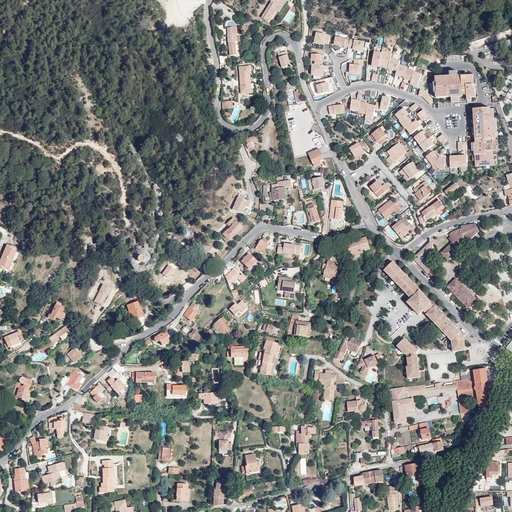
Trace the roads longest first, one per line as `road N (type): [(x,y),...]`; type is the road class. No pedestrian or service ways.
road 1 (residential): [(0,460),(36,419),(166,321),(260,228),(327,240),(370,223)]
road 2 (unclassified): [(208,0),(217,111),(225,124),(239,130),(265,117),(263,49),(270,37),(285,35),(298,51)]
road 3 (unclassified): [(472,453),(198,511)]
road 4 (unknown): [(390,467),(377,394),(314,356),(301,382),(259,376),(257,360)]
road 5 (residential): [(313,106),(376,86),(427,107),(451,134)]
road 6 (unclassified): [(370,223),(313,106)]
road 7 (unclassified): [(494,347),(402,256)]
road 8 (residential): [(511,212),(440,226),(402,256)]
